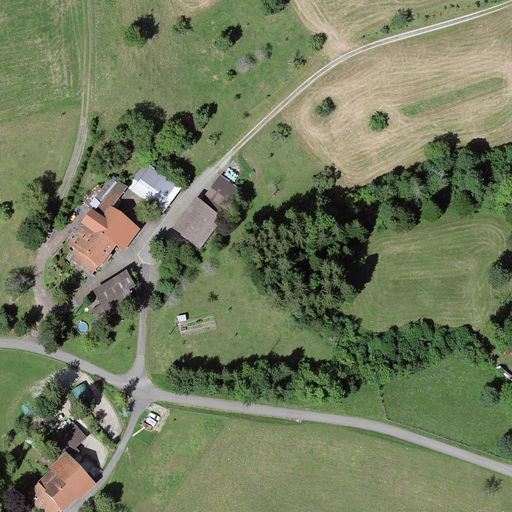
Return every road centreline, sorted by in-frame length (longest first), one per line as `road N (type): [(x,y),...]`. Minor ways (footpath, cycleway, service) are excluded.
road 1 (track): [(71,511),(99,485),(132,424),(146,252),(188,195),(333,63),(511,2)]
road 2 (unclassified): [(0,344),(55,353),(139,390),(391,430),(511,471)]
road 3 (track): [(31,347),(38,260),(85,107),(85,0)]
